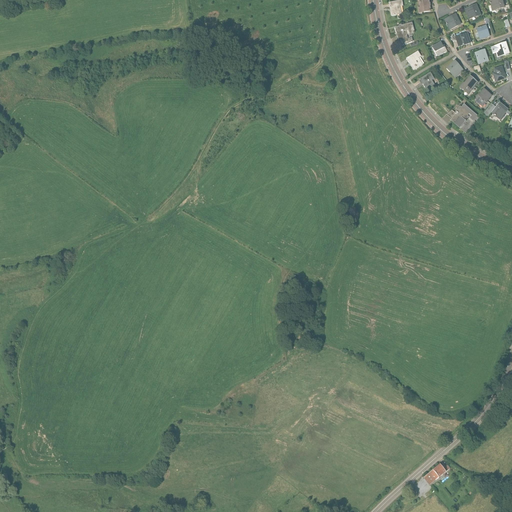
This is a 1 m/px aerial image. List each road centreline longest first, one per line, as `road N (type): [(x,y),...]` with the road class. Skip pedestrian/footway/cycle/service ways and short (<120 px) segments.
road 1 (track): [(168,201),(230,109),(317,64),(330,0)]
road 2 (secondary): [(511,170),(458,144),(416,104),(389,60),(373,0)]
road 3 (secondary): [(376,511),(483,412),(511,355)]
